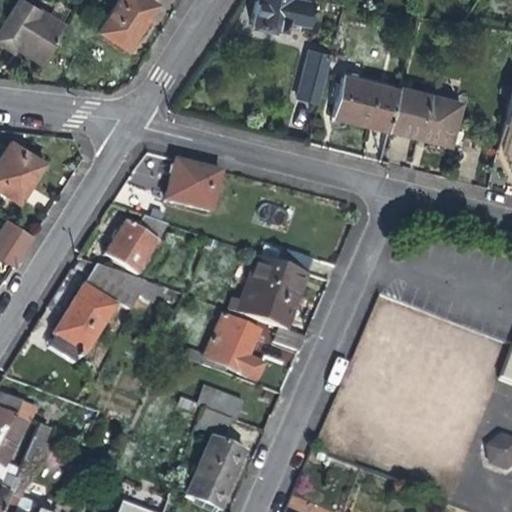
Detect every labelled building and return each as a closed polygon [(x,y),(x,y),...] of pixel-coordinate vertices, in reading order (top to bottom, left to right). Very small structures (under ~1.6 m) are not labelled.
[(40,63),(63,25),(39,9),(38,11),(20,0),(13,0),(0,20),(0,43),(12,51),(14,47),(40,63)] [(116,0),(96,30),(125,49),(142,23),(155,3),(150,0),(116,0)] [(308,0),(253,0),(249,21),(268,25),(280,28),(282,18),(304,23),(308,0)] [(296,96),(313,101),(325,54),(311,50),(307,53),(296,96)] [(330,115),(386,129),(396,89),(340,75),(330,115)] [(511,152),(511,78),(504,111),(510,113),(502,150),(511,152)] [(397,86),(396,89),(386,129),(419,137),(421,131),(450,138),(459,101),(397,86)] [(448,144),(450,138),(421,131),(419,137),(448,144)] [(0,154),(0,190),(17,202),(42,162),(8,141),(0,154)] [(208,211),(218,172),(173,160),(163,200),(208,211)] [(166,225),(142,217),(135,227),(124,221),(103,255),(134,276),(166,225)] [(0,234),(0,258),(12,266),(31,235),(9,221),(0,234)] [(285,250),(279,265),(304,274),(306,274),(311,260),(285,250)] [(235,314),(277,328),(285,330),(304,274),(279,265),(255,256),(235,314)] [(143,282),(94,265),(84,283),(128,311),(143,282)] [(113,306),(81,287),(51,335),(54,338),(47,348),(72,364),(78,353),(82,356),(113,306)] [(202,357),(253,381),(260,364),(247,358),(257,333),(221,317),(202,357)] [(271,343),(296,352),(303,337),(285,330),(277,328),(271,343)] [(511,342),(498,378),(511,382),(511,342)] [(194,406),(199,408),(228,419),(235,421),(242,402),(201,387),(194,406)] [(0,394),(0,410),(14,416),(18,402),(0,394)] [(221,438),(228,419),(199,408),(193,426),(221,438)] [(0,441),(1,440),(13,418),(14,416),(0,410),(0,441)] [(13,418),(1,440),(15,446),(27,423),(13,418)] [(37,425),(31,440),(41,444),(46,429),(37,425)] [(511,457),(511,442),(511,441),(499,437),(487,445),(490,459),(504,464),(511,457)] [(184,497),(217,511),(242,452),(209,438),(184,497)] [(0,466),(3,468),(15,446),(1,440),(0,441),(0,466)] [(12,511),(41,444),(31,440),(14,479),(0,511),(12,511)] [(1,491),(0,490),(0,511),(14,479),(6,475),(1,484),(3,486),(1,491)]
